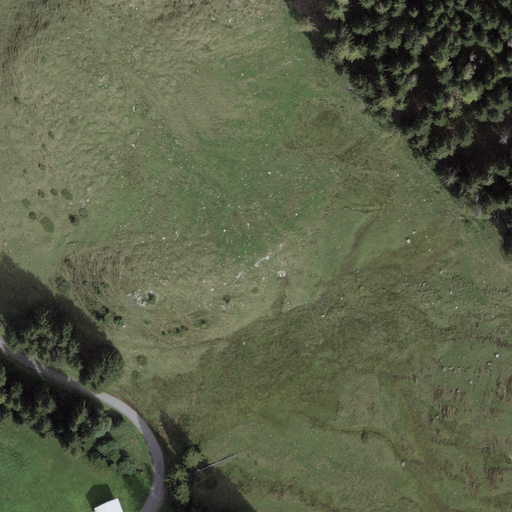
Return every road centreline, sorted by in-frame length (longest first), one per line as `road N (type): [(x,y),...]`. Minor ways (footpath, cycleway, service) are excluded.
road 1 (track): [(84,0),(147,96),(253,220)]
road 2 (unclassified): [(143,511),(156,459),(136,420),(0,343)]
